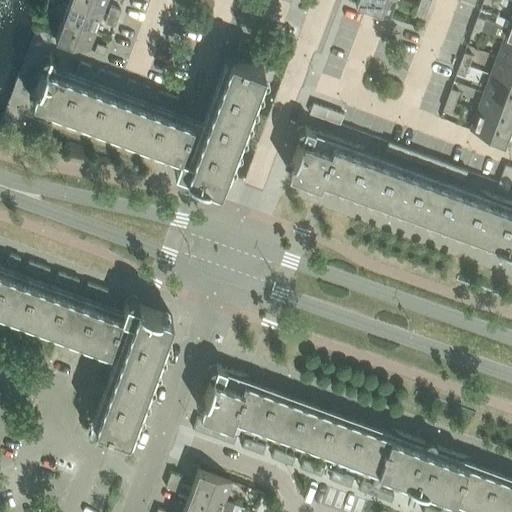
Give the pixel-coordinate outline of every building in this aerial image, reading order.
[(70,0),(68,0),(62,17),(96,30),(102,12),(70,0)] [(70,0),(102,12),(106,0),(70,0)] [(395,0),(356,0),(355,4),(389,17),(395,0)] [(419,0),(418,6),(427,9),(430,0),(419,0)] [(107,14),(118,18),(121,9),(110,6),(107,14)] [(414,16),(423,20),(427,9),(418,6),(414,16)] [(118,18),(107,14),(104,22),(114,26),(118,18)] [(473,26),(482,29),(485,19),(477,16),(473,26)] [(96,30),(62,17),(55,37),(89,49),(96,30)] [(511,20),(510,19),(503,37),(511,40),(511,20)] [(482,29),(473,26),(469,37),(478,40),(482,29)] [(497,55),(511,61),(511,40),(503,37),(497,55)] [(242,38),(237,51),(236,52),(248,56),(254,42),(242,38)] [(94,51),(104,55),(107,46),(97,43),(94,51)] [(253,58),(265,63),(271,49),(258,44),(253,58)] [(464,52),(460,62),(468,65),(472,55),(464,52)] [(44,66),(32,100),(179,155),(174,169),(175,170),(175,172),(175,174),(176,175),(178,177),(179,177),(181,177),(183,177),(184,176),(186,174),(220,186),(264,67),(230,55),(204,125),(52,69),(54,64),(54,61),(52,58),(51,57),(51,55),(49,54),(48,56),(47,56),(45,56),(43,56),(42,58),(41,58),(41,61),(41,64),(43,65),(44,66)] [(511,61),(497,55),(490,73),(511,81),(511,61)] [(80,62),(77,70),(77,71),(87,75),(91,66),(80,62)] [(456,73),(464,76),(468,65),(460,62),(456,73)] [(96,78),(106,82),(110,73),(99,69),(96,78)] [(110,73),(106,82),(117,85),(120,76),(110,73)] [(511,81),(490,73),(483,91),(511,102),(511,81)] [(125,89),(136,92),(139,83),(129,80),(125,89)] [(139,83),(136,92),(146,96),(149,87),(139,83)] [(447,98),(455,102),(459,91),(450,88),(447,98)] [(155,99),(165,103),(168,94),(158,91),(155,99)] [(511,102),(483,91),(477,109),(510,122),(511,117),(511,102)] [(168,94),(165,103),(175,107),(178,98),(168,94)] [(447,98),(443,109),(451,112),(455,102),(447,98)] [(309,113),(340,124),(344,114),(313,102),(309,113)] [(510,122),(477,109),(469,129),(503,141),(510,122)] [(300,137),(288,171),(319,182),(321,176),(498,241),(511,245),(511,206),(511,207),(511,205),(511,201),(479,190),(477,195),(364,153),(366,148),(305,125),(304,127),(301,126),(300,127),(299,127),(297,130),(297,131),(297,134),(298,136),(300,137)] [(385,149),(464,178),(467,170),(388,141),(385,149)] [(496,187),(507,191),(511,178),(511,166),(505,164),(496,187)] [(6,262),(17,266),(20,257),(10,253),(6,262)] [(25,269),(36,273),(39,264),(29,260),(25,269)] [(39,264),(36,273),(46,276),(49,267),(39,264)] [(0,307),(120,352),(94,422),(128,435),(172,316),(138,303),(138,300),(137,298),(134,296),(131,296),(129,298),(128,300),(126,299),(121,313),(0,269),(0,307)] [(55,280),(65,283),(68,274),(58,271),(55,280)] [(68,274),(65,283),(75,287),(79,278),(68,274)] [(84,290),(94,294),(98,285),(87,281),(84,290)] [(98,285),(94,294),(105,298),(108,289),(98,285)] [(199,410),(231,421),(233,415),(495,511),(511,511),(511,479),(467,463),(469,457),(391,428),(389,434),(246,381),(248,376),(216,364),(216,365),(213,365),(209,368),(208,369),(208,371),(210,374),(211,376),(199,410)] [(193,428),(233,443),(236,435),(227,431),(228,428),(197,416),(193,428)] [(97,429),(97,430),(94,437),(115,445),(118,436),(97,429)] [(242,446),(252,450),(255,442),(245,438),(242,446)] [(252,450),(262,454),(265,445),(255,442),(252,450)] [(271,457),(282,461),(285,452),(274,449),(271,457)] [(285,452),(282,461),(292,464),(295,456),(285,452)] [(300,468),(311,471),(314,463),(303,459),(300,468)] [(311,471),(321,475),(324,467),(314,463),(311,471)] [(198,468),(191,487),(225,500),(232,481),(198,468)] [(330,478),(340,482),(343,474),(333,470),(330,478)] [(168,479),(180,483),(182,476),(171,472),(168,479)] [(343,474),(340,482),(350,486),(353,478),(343,474)] [(362,481),(359,489),(391,501),(394,494),(379,489),(380,485),(405,494),(407,487),(376,475),(372,485),(362,481)] [(180,483),(168,479),(165,486),(177,490),(180,483)] [(191,487),(184,505),(202,511),(220,511),(225,500),(191,487)] [(422,511),(447,511),(451,503),(420,492),(417,498),(441,507),(440,511),(425,506),(422,511)]
